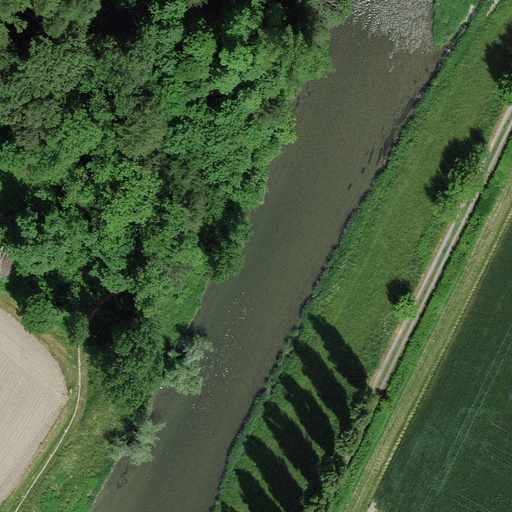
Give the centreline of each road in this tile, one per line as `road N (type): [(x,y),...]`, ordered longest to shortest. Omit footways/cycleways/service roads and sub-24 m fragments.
road 1 (track): [(232,0),(187,213),(163,282),(13,511)]
road 2 (track): [(511,114),(315,511)]
road 3 (track): [(511,202),(357,511)]
